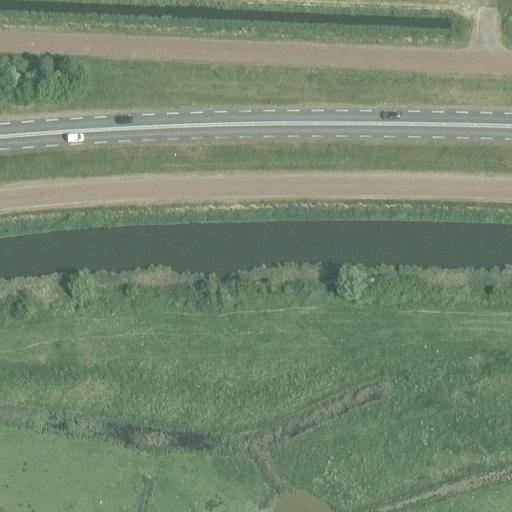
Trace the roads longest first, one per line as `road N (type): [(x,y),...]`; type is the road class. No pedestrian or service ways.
road 1 (unclassified): [(0,202),(103,191),(511,191)]
road 2 (unclassified): [(0,43),(511,65)]
road 3 (primary): [(0,138),(249,125),(511,128)]
